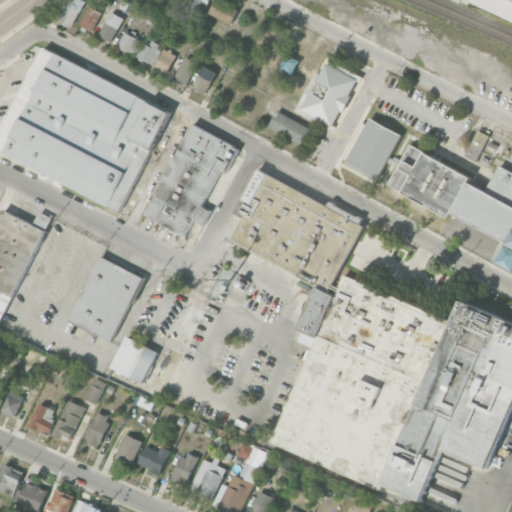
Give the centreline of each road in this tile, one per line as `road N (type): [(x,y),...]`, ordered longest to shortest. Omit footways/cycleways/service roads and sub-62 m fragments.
road 1 (residential): [(511,286),(261,150)]
road 2 (residential): [(511,123),(272,0)]
road 3 (residential): [(261,150),(45,32)]
road 4 (residential): [(0,171),(196,273)]
road 5 (residential): [(166,511),(0,437)]
road 6 (residential): [(261,150),(196,273)]
